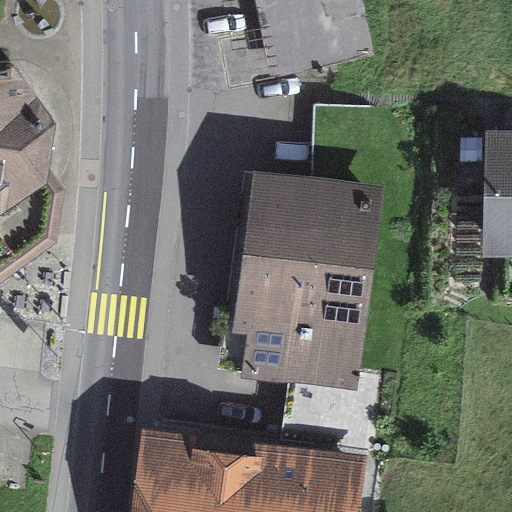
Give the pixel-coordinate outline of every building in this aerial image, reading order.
[(260,0),(275,72),(381,51),(370,0),(260,0)] [(0,281),(43,289),(80,74),(0,59),(0,281)] [(511,127),(490,127),(489,237),(511,237),(511,127)] [(401,185),(254,164),(226,358),(373,379),(401,185)] [(368,511),(378,447),(159,416),(144,511),(368,511)]
